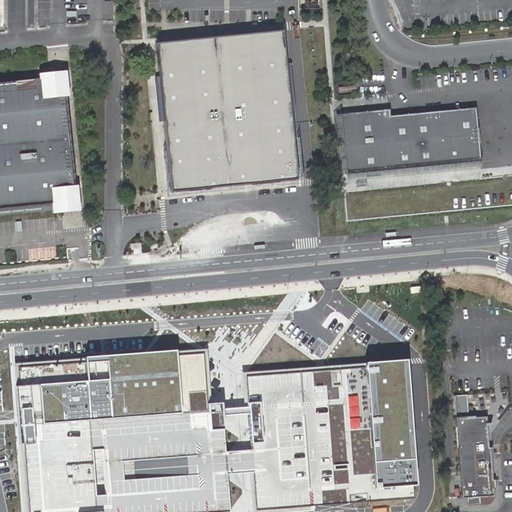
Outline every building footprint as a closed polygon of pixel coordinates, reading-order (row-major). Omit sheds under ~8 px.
[(227,37),(156,44),(159,77),(164,123),(171,193),(298,180),(290,109),(286,64),(282,31),(227,37)] [(291,64),(286,64),(290,109),(295,108),(291,64)] [(0,81),(0,208),(52,204),(64,202),(75,201),(63,76),(0,81)] [(159,77),(154,78),(159,123),(164,123),(159,77)] [(480,162),(475,108),(389,116),(389,110),(339,114),(345,175),(480,162)] [(0,208),(0,214),(52,210),(52,204),(0,208)] [(206,349),(17,364),(28,511),(174,511),(204,510),(231,508),(228,470),(252,468),(255,507),(415,494),(405,361),(245,374),(250,448),(226,450),(222,400),(210,401),(206,349)] [(457,412),(470,412),(470,393),(457,393),(457,412)] [(492,416),(461,418),(466,498),(498,496),(492,416)]
